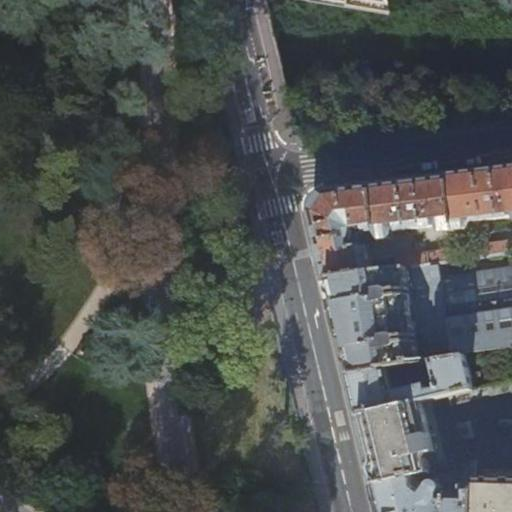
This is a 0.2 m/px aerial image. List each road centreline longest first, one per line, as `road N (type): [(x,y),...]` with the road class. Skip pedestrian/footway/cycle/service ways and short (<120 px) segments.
road 1 (residential): [(353,511),(272,174)]
road 2 (residential): [(272,174),(511,143)]
road 3 (residential): [(223,0),(272,174)]
